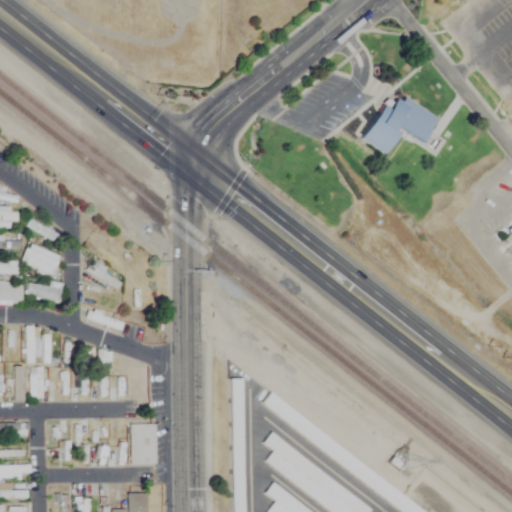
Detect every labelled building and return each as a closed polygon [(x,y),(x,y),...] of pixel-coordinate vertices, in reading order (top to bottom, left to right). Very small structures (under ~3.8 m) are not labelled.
[(396,134),(382,156),(356,139),(379,104),(385,108),(391,98),(398,103),(401,98),(434,119),(419,142),(396,127),(393,132),(396,134)] [(0,200),(13,203),(14,197),(0,194),(0,200)] [(0,209),(0,229),(7,229),(7,223),(14,223),(14,209),(0,209)] [(24,227),(55,244),(58,238),(27,221),(24,227)] [(511,224),(511,242),(503,231),(511,224)] [(0,249),(17,250),(17,242),(0,241),(0,249)] [(49,277),(56,258),(25,245),(17,265),(49,277)] [(0,275),(14,275),(14,262),(0,262),(0,275)] [(85,273),(114,290),(120,280),(91,263),(85,273)] [(23,297),(55,304),(57,290),(25,283),(23,297)] [(0,303),(18,304),(18,286),(0,286),(0,303)] [(114,300),(89,294),(87,301),(112,307),(114,300)] [(120,321),(86,309),(82,319),(116,332),(120,321)] [(30,328),(22,328),(22,363),(30,363),(30,328)] [(48,365),(48,336),(40,336),(40,365),(48,365)] [(94,375),(106,375),(106,352),(94,352),(94,375)] [(11,402),(20,402),(20,367),(11,367),(11,402)] [(146,367),(116,367),(116,396),(146,396),(146,367)] [(241,511),(228,511),(226,377),(239,377),(241,511)] [(91,378),(91,390),(111,390),(111,378),(91,378)] [(397,511),(257,401),(266,391),(420,511),(397,511)] [(0,431),(9,431),(10,438),(24,438),(24,424),(0,424),(0,431)] [(152,426),(127,426),(127,466),(152,466),(152,426)] [(368,510),(366,511),(329,511),(263,461),(271,451),(259,442),(268,430),(368,510)] [(26,467),(0,467),(0,476),(26,476),(26,467)] [(262,511),(271,500),(269,499),(262,493),(270,482),(308,511),(262,511)] [(0,499),(24,500),(24,491),(8,491),(8,486),(0,485),(0,499)] [(116,511),(143,511),(143,499),(124,500),(124,511),(116,511)] [(91,510),(91,501),(80,501),(79,511),(86,511),(86,510),(91,510)]
